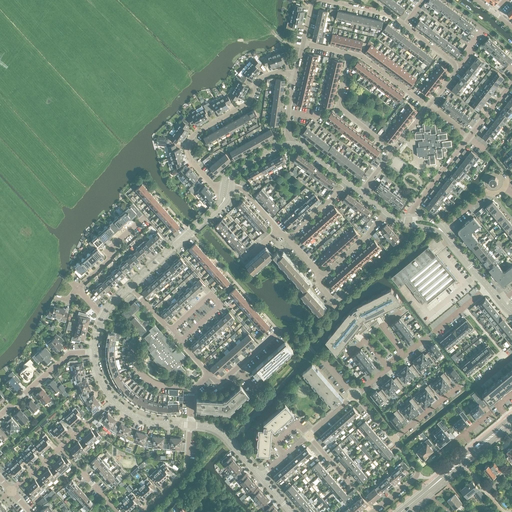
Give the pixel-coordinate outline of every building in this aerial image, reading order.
[(391,0),(387,6),(391,9),(396,2),(393,0),(391,0)] [(435,0),(431,7),(435,10),(441,1),(439,0),(435,0)] [(440,11),(445,4),(441,1),(435,10),(439,13),(440,11)] [(391,9),(395,12),(401,5),(396,2),(391,9)] [(440,11),(444,14),(449,7),(445,4),(440,11)] [(294,10),(292,15),(303,18),(303,17),(304,17),(305,14),(304,14),(304,12),(301,11),(302,6),(299,6),(296,5),(295,5),(294,10)] [(401,5),(395,12),(400,16),(405,9),(401,5)] [(444,14),(448,17),(453,10),(449,7),(444,14)] [(448,17),(452,20),(457,13),(453,10),(448,17)] [(452,20),(456,23),(462,16),(457,13),(452,20)] [(303,18),(292,15),(291,21),(290,26),(297,28),(298,23),(302,24),(302,21),(303,22),(303,19),(303,18)] [(456,23),(460,26),(466,19),(462,16),(456,23)] [(460,26),(465,29),(470,22),(466,19),(460,26)] [(415,27),(419,30),(424,23),(420,20),(415,27)] [(419,30),(423,33),(428,26),(430,25),(426,22),(424,23),(419,30)] [(470,22),(465,29),(463,31),(467,35),(474,26),(470,22)] [(382,31),(387,34),(392,27),(388,24),(382,31)] [(423,33),(427,36),(432,29),(428,26),(423,33)] [(387,34),(391,37),(396,30),(392,27),(387,34)] [(427,36),(431,39),(437,33),(436,33),(438,31),(434,28),(432,29),(427,36)] [(391,37),(395,40),(400,33),(396,30),(391,37)] [(395,40),(399,43),(404,36),(400,33),(395,40)] [(431,39),(436,42),(441,36),(437,33),(431,39)] [(324,37),(314,35),(312,40),(320,42),(323,43),(324,37)] [(399,43),(403,46),(408,40),(404,36),(399,43)] [(436,42),(440,46),(445,39),(441,36),(436,42)] [(482,46),(486,50),(493,42),(489,38),(482,46)] [(440,46),(444,49),(449,42),(445,39),(440,46)] [(403,46),(407,49),(412,43),(408,40),(403,46)] [(365,53),(369,57),(376,48),(375,48),(380,42),(379,41),(374,47),(371,45),(365,53)] [(444,49),(448,52),(453,45),(449,42),(444,49)] [(486,50),(489,53),(497,45),(493,42),(486,50)] [(407,49),(411,52),(416,46),(412,43),(407,49)] [(448,52),(452,55),(457,48),(453,45),(448,52)] [(489,53),(493,56),(500,48),(497,45),(489,53)] [(411,52),(415,56),(420,49),(416,46),(411,52)] [(369,57),(373,60),(380,51),(376,48),(369,57)] [(457,48),(452,55),(456,58),(461,51),(457,48)] [(493,56),(497,60),(504,52),(500,48),(493,56)] [(415,56),(419,59),(425,52),(420,49),(415,56)] [(373,60),(377,63),(384,54),(380,51),(373,60)] [(279,53),(274,55),(277,66),(278,65),(279,66),(281,65),(283,64),(282,60),(286,59),(284,52),(279,54),(279,53)] [(419,59),(424,62),(429,55),(425,52),(419,59)] [(497,60),(501,63),(508,55),(504,52),(497,60)] [(377,63),(381,66),(388,57),(389,55),(388,54),(387,57),(384,54),(377,63)] [(277,66),(274,55),(268,57),(268,58),(263,59),(266,66),(270,64),(271,68),(274,67),(274,68),(276,67),(276,66),(277,66)] [(429,55),(424,62),(428,65),(433,58),(429,55)] [(511,58),(508,55),(501,63),(505,67),(511,58)] [(381,66),(385,69),(392,60),(388,57),(381,66)] [(478,57),(474,61),(481,67),(484,62),(478,57)] [(252,63),(248,67),(256,75),(257,74),(258,74),(259,72),(260,70),(257,68),(261,64),(255,59),(252,63)] [(353,69),(357,72),(363,64),(359,60),(353,69)] [(385,69),(389,72),(396,63),(392,60),(385,69)] [(474,61),(471,65),(478,71),(481,67),(474,61)] [(389,72),(394,75),(400,66),(396,63),(389,72)] [(357,72),(361,75),(367,67),(363,64),(357,72)] [(242,69),(238,74),(245,80),(247,77),(248,78),(250,77),(252,79),(254,77),(254,78),(256,76),(255,76),(256,75),(248,67),(246,65),(242,69)] [(440,65),(437,70),(446,76),(449,72),(440,65)] [(471,65),(468,69),(475,75),(478,71),(471,65)] [(394,75),(398,78),(404,70),(400,66),(394,75)] [(361,75),(365,78),(372,70),(367,67),(361,75)] [(468,69),(465,73),(472,79),(475,75),(468,69)] [(365,78),(369,81),(376,73),(372,70),(365,78)] [(398,78),(402,81),(408,73),(404,70),(398,78)] [(437,70),(434,74),(442,80),(446,76),(437,70)] [(238,82),(235,87),(245,93),(246,92),(247,90),(248,88),(245,86),(246,84),(243,83),(245,80),(238,74),(236,73),(235,74),(236,76),(240,80),(239,82),(238,82)] [(369,81),(373,84),(380,76),(376,73),(369,81)] [(402,81),(406,84),(412,76),(408,73),(402,81)] [(465,73),(462,77),(468,83),(472,79),(465,73)] [(497,73),(494,77),(501,82),(504,78),(497,73)] [(434,74),(431,78),(439,84),(442,80),(434,74)] [(373,84),(377,88),(384,79),(380,76),(373,84)] [(412,76),(406,84),(410,87),(416,79),(412,76)] [(462,77),(459,81),(465,87),(468,83),(462,77)] [(494,77),(491,81),(498,86),(501,82),(494,77)] [(431,78),(428,82),(436,88),(439,84),(431,78)] [(377,88),(381,91),(388,82),(384,79),(377,88)] [(459,81),(455,85),(462,91),(465,87),(459,81)] [(491,81),(488,85),(495,90),(498,86),(491,81)] [(381,91),(386,94),(392,85),(388,82),(381,91)] [(428,82),(425,86),(433,92),(436,88),(428,82)] [(386,94),(390,97),(396,88),(392,85),(386,94)] [(462,91),(455,85),(452,90),(459,95),(462,91)] [(488,85),(485,89),(491,94),(495,90),(488,85)] [(433,92),(425,86),(421,90),(430,96),(433,92)] [(245,93),(235,87),(232,93),(233,93),(230,97),(236,101),(239,96),(242,98),(243,96),(244,96),(245,95),(244,94),(245,93)] [(390,97),(394,100),(400,91),(396,88),(390,97)] [(485,89),(482,93),(488,98),(491,94),(485,89)] [(400,91),(394,100),(398,103),(404,94),(400,91)] [(482,93),(478,97),(485,102),(488,98),(482,93)] [(223,98),(218,101),(223,111),(224,110),(225,111),(227,109),(226,109),(228,108),(226,105),(231,102),(227,96),(223,98)] [(478,97),(475,101),(482,106),(485,102),(478,97)] [(441,106),(445,110),(450,103),(446,99),(441,106)] [(223,111),(218,101),(212,104),(213,104),(211,105),(214,111),(216,110),(218,114),(220,112),(220,113),(222,112),(222,111),(223,111)] [(482,106),(475,101),(472,105),(479,111),(482,106)] [(445,110),(449,113),(454,106),(450,103),(445,110)] [(409,105),(406,109),(414,116),(418,112),(409,105)] [(449,113),(453,116),(458,109),(454,106),(449,113)] [(500,112),(501,113),(502,112),(507,117),(508,117),(511,113),(504,108),(500,112)] [(202,110),(197,113),(203,122),(204,121),(204,122),(206,121),(206,120),(208,119),(206,116),(208,115),(204,109),(203,110),(202,110)] [(254,109),(248,113),(252,120),(257,118),(256,116),(257,115),(254,109)] [(406,109),(403,113),(411,120),(414,116),(406,109)] [(453,116),(457,119),(462,112),(458,109),(453,116)] [(203,122),(197,113),(196,113),(195,111),(194,111),(192,112),(192,113),(193,115),(192,115),(192,116),(188,118),(191,124),(196,122),(197,125),(199,124),(200,125),(202,123),(201,123),(203,122)] [(326,120),(330,124),(337,115),(333,112),(326,120)] [(457,119),(461,122),(466,115),(462,112),(457,119)] [(502,112),(501,113),(498,116),(505,122),(509,118),(508,117),(507,117),(502,112)] [(248,113),(244,115),(248,123),(252,120),(248,113)] [(403,113),(400,117),(408,124),(411,120),(403,113)] [(244,115),(239,118),(243,125),(248,123),(244,115)] [(330,124),(334,127),(341,118),(337,115),(330,124)] [(466,115),(461,122),(465,125),(471,119),(466,115)] [(498,116),(495,120),(502,126),(505,122),(498,116)] [(400,117),(397,121),(405,128),(408,124),(400,117)] [(239,118),(235,120),(239,128),(243,125),(239,118)] [(334,127),(338,130),(345,122),(341,118),(334,127)] [(235,120),(230,123),(234,130),(239,128),(235,120)] [(495,120),(492,125),(499,130),(502,126),(495,120)] [(180,125),(176,130),(185,136),(186,135),(186,136),(188,134),(187,133),(189,131),(186,129),(188,125),(183,121),(180,125)] [(397,121),(393,125),(402,132),(405,128),(397,121)] [(437,124),(430,125),(429,121),(429,122),(424,122),(423,122),(422,123),(423,128),(420,128),(420,131),(417,131),(416,131),(415,133),(414,133),(415,134),(415,139),(423,138),(423,141),(418,142),(419,147),(417,147),(417,156),(419,157),(424,156),(425,159),(428,159),(428,164),(436,163),(435,156),(437,156),(437,158),(445,157),(444,152),(447,151),(447,148),(452,148),(451,140),(446,141),(445,139),(447,139),(446,131),(441,132),(441,129),(438,129),(437,124)] [(338,130),(342,133),(349,125),(345,122),(338,130)] [(230,123),(226,125),(230,133),(234,130),(230,123)] [(226,125),(221,128),(225,135),(230,133),(226,125)] [(342,133),(346,136),(353,128),(349,125),(342,133)] [(393,125),(390,129),(399,136),(402,132),(393,125)] [(492,125),(489,129),(496,134),(499,130),(492,125)] [(221,128),(217,130),(221,138),(225,135),(221,128)] [(302,135),(306,138),(312,131),(307,128),(302,135)] [(346,136),(350,139),(357,131),(353,128),(346,136)] [(270,129),(265,132),(270,139),(274,137),(270,129)] [(390,129),(387,133),(395,140),(399,136),(390,129)] [(489,129),(486,133),(493,138),(496,134),(489,129)] [(185,136),(176,130),(173,135),(170,139),(176,143),(179,139),(182,141),(183,139),(184,140),(185,138),(184,137),(185,136)] [(217,130),(212,133),(217,140),(221,138),(217,130)] [(306,138),(310,141),(315,134),(312,131),(306,138)] [(350,139),(354,143),(361,134),(357,131),(350,139)] [(265,132),(261,134),(265,142),(270,139),(265,132)] [(212,133),(208,135),(212,143),(217,140),(212,133)] [(395,140),(387,133),(384,137),(392,144),(395,140)] [(483,137),(482,139),(488,143),(493,138),(486,133),(483,137)] [(261,134),(257,137),(261,144),(265,142),(261,134)] [(310,141),(314,144),(320,137),(315,134),(310,141)] [(354,143),(358,146),(365,137),(361,134),(354,143)] [(212,143),(208,135),(203,138),(207,145),(212,143)] [(257,137),(252,139),(256,147),(261,144),(257,137)] [(314,144),(318,147),(324,141),(320,137),(314,144)] [(358,146),(362,149),(369,140),(365,137),(358,146)] [(252,139),(248,142),(252,149),(256,147),(252,139)] [(362,149),(366,152),(373,144),(369,140),(362,149)] [(318,147),(322,150),(328,144),(324,141),(318,147)] [(248,142),(243,144),(247,152),(252,149),(248,142)] [(243,144),(239,147),(243,154),(247,152),(243,144)] [(322,150),(326,154),(332,146),(331,147),(328,144),(322,150)] [(366,152),(370,155),(377,147),(373,144),(366,152)] [(169,152),(171,157),(181,155),(181,153),(181,151),(180,151),(180,149),(176,150),(175,145),(168,147),(169,151),(169,152)] [(327,153),(331,156),(336,149),(332,146),(326,154),(327,154),(327,153)] [(239,147),(234,149),(239,157),(243,154),(239,147)] [(377,147),(370,155),(375,158),(381,150),(377,147)] [(239,157),(234,149),(230,152),(234,159),(239,157)] [(331,156),(335,159),(340,152),(336,149),(331,156)] [(471,151),(468,155),(476,162),(480,158),(471,151)] [(335,159),(339,162),(344,155),(340,152),(335,159)] [(225,154),(221,157),(227,164),(231,160),(225,154)] [(293,162),(297,165),(303,157),(301,155),(300,156),(298,154),(293,162)] [(181,155),(171,157),(172,163),(173,163),(174,168),(181,166),(179,161),(183,160),(182,158),(183,158),(182,156),(181,155)] [(279,155),(277,156),(281,165),(286,162),(282,155),(279,156),(279,155)] [(339,162),(343,165),(348,158),(344,155),(339,162)] [(468,155),(465,159),(472,165),(473,166),(476,162),(468,155)] [(275,158),(273,160),(277,168),(281,165),(277,156),(274,158),(275,158)] [(221,157),(217,161),(223,167),(227,164),(221,157)] [(297,165),(301,168),(306,160),(304,159),(305,158),(303,157),(297,165)] [(343,165),(347,168),(352,162),(348,158),(343,165)] [(465,159),(462,163),(468,169),(472,165),(465,159)] [(270,160),(268,161),(273,170),(277,168),(273,160),(270,161),(270,160)] [(301,168),(305,171),(311,163),(309,161),(308,162),(306,160),(301,168)] [(217,161),(213,164),(219,170),(223,167),(217,161)] [(266,163),(264,165),(268,173),(273,170),(268,161),(265,163),(266,163)] [(347,168),(351,171),(356,165),(352,162),(347,168)] [(308,174),(309,175),(315,166),(313,165),(313,164),(311,163),(305,171),(304,172),(308,175),(308,174)] [(462,163),(459,167),(465,173),(468,169),(462,163)] [(219,170),(213,164),(209,168),(215,174),(219,170)] [(261,165),(259,166),(264,175),(268,173),(264,165),(262,166),(261,165)] [(351,171),(355,175),(360,168),(356,165),(351,171)] [(257,168),(255,170),(259,178),(264,175),(259,166),(256,168),(257,168)] [(309,175),(313,177),(318,170),(320,169),(317,167),(317,168),(315,166),(309,175)] [(181,176),(185,180),(194,173),(193,172),(193,171),(192,170),(191,170),(190,168),(187,171),(184,167),(178,172),(182,175),(181,176)] [(459,167),(455,171),(462,177),(465,173),(459,167)] [(360,168),(355,175),(359,178),(365,171),(360,168)] [(252,170),(250,171),(255,180),(259,178),(255,170),(253,171),(252,170)] [(313,177),(317,181),(323,172),(321,171),(320,172),(318,170),(313,177)] [(255,180),(250,171),(248,173),(246,175),(250,183),(255,180)] [(455,171),(452,175),(458,180),(459,181),(462,177),(455,171)] [(317,181),(321,184),(326,176),(324,175),(325,174),(323,172),(317,181)] [(194,173),(185,180),(189,185),(190,184),(191,186),(196,181),(195,180),(198,177),(196,176),(196,175),(195,174),(194,173)] [(451,174),(448,179),(455,184),(458,180),(452,175),(451,174)] [(321,184),(325,186),(331,178),(329,177),(328,178),(326,176),(321,184)] [(496,177),(495,177),(492,177),(489,179),(489,183),(491,186),(495,186),(498,184),(498,180),(496,177)] [(331,178),(325,186),(330,190),(335,182),(333,181),(333,180),(331,178)] [(448,179),(445,183),(452,188),(455,184),(448,179)] [(375,190),(379,193),(386,185),(381,182),(375,190)] [(445,183),(442,187),(449,192),(452,188),(445,183)] [(135,190),(139,194),(145,188),(142,184),(135,190)] [(379,193),(383,197),(390,188),(386,185),(379,193)] [(197,193),(201,198),(209,191),(208,190),(209,189),(207,187),(207,188),(205,186),(202,188),(201,187),(196,192),(197,193)] [(442,187),(439,191),(445,196),(449,192),(442,187)] [(139,194),(142,197),(149,192),(145,188),(139,194)] [(383,197),(387,200),(394,192),(390,188),(383,197)] [(255,195),(258,199),(265,193),(261,189),(255,195)] [(208,206),(210,204),(213,201),(210,198),(213,195),(211,193),(212,193),(210,191),(210,192),(209,191),(201,198),(205,202),(208,206)] [(439,191),(436,195),(442,200),(445,196),(439,191)] [(142,197),(146,201),(152,195),(149,192),(142,197)] [(309,197),(315,204),(319,200),(312,192),(308,196),(309,197)] [(387,200),(391,203),(398,195),(394,192),(387,200)] [(258,199),(262,203),(268,197),(265,193),(258,199)] [(342,201),(347,204),(353,196),(351,195),(350,195),(348,194),(342,201)] [(146,201),(149,205),(156,199),(152,195),(146,201)] [(391,203),(395,206),(402,198),(398,195),(391,203)] [(436,195),(432,199),(441,205),(444,201),(442,200),(436,195)] [(347,204),(351,207),(356,200),(354,199),(355,198),(353,196),(347,204)] [(262,203),(265,207),(272,200),(268,197),(262,203)] [(309,197),(306,200),(312,207),(315,204),(309,197)] [(402,198),(395,206),(399,209),(406,201),(402,198)] [(149,205),(153,209),(159,203),(156,199),(149,205)] [(432,199),(429,203),(437,209),(441,205),(432,199)] [(265,207),(268,210),(275,204),(272,200),(265,207)] [(306,200),(302,204),(308,210),(312,207),(306,200)] [(351,207),(355,210),(361,203),(359,201),(358,202),(356,200),(351,207)] [(236,207),(239,211),(246,205),(243,201),(236,207)] [(485,208),(488,212),(496,206),(493,201),(485,208)] [(126,210),(124,211),(132,219),(135,216),(135,215),(135,214),(139,210),(133,203),(128,207),(127,207),(126,207),(125,208),(125,209),(126,210)] [(153,209),(156,212),(162,207),(159,203),(153,209)] [(355,210),(359,214),(364,207),(362,205),(363,204),(361,203),(355,210)] [(437,209),(429,203),(426,207),(434,214),(437,209)] [(275,204),(268,210),(272,214),(279,208),(275,204)] [(302,204),(298,207),(304,214),(308,210),(302,204)] [(239,211),(243,215),(250,209),(246,205),(239,211)] [(334,206),(330,210),(337,218),(341,214),(334,206)] [(488,212),(492,216),(499,209),(496,206),(488,212)] [(156,212),(159,216),(166,211),(162,207),(156,212)] [(298,207),(294,211),(300,217),(304,214),(298,207)] [(359,214),(363,217),(369,209),(367,207),(366,208),(364,207),(359,214)] [(243,215),(246,219),(253,213),(250,209),(243,215)] [(369,209),(363,217),(361,219),(365,222),(368,222),(372,217),(371,215),(372,213),(370,211),(371,211),(369,209)] [(492,216),(495,220),(503,213),(499,209),(492,216)] [(330,210),(326,213),(333,221),(337,218),(330,210)] [(120,214),(119,216),(125,223),(128,220),(129,221),(130,221),(132,219),(124,211),(123,212),(122,212),(121,212),(120,213),(120,214)] [(159,216),(163,220),(169,214),(166,211),(159,216)] [(294,211),(290,214),(296,221),(300,217),(294,211)] [(246,219),(250,222),(256,216),(253,213),(246,219)] [(326,213),(322,217),(330,225),(333,221),(326,213)] [(495,220),(498,224),(506,217),(503,213),(495,220)] [(163,220),(166,224),(173,218),(169,214),(163,220)] [(290,214),(287,217),(293,224),(296,221),(290,214)] [(115,219),(114,220),(121,229),(123,227),(123,226),(122,225),(125,223),(119,216),(118,217),(117,216),(116,216),(115,217),(115,218),(115,219)] [(250,222),(253,226),(260,220),(256,216),(250,222)] [(293,224),(287,217),(283,221),(289,228),(293,224)] [(322,217),(319,220),(326,228),(330,225),(322,217)] [(471,248),(478,241),(472,233),(472,231),(480,225),(474,217),(462,227),(460,229),(461,231),(461,232),(459,233),(461,236),(471,248)] [(498,224),(501,228),(509,221),(506,217),(498,224)] [(166,224),(170,228),(176,222),(173,218),(166,224)] [(215,226),(218,230),(225,224),(227,222),(223,218),(215,226)] [(110,224),(108,225),(115,232),(118,230),(119,230),(121,229),(114,220),(112,222),(111,221),(110,222),(109,222),(109,223),(110,224)] [(253,226),(256,230),(263,224),(260,220),(253,226)] [(319,220),(315,224),(322,232),(326,228),(319,220)] [(501,228),(505,232),(511,225),(511,224),(509,221),(501,228)] [(176,222),(170,228),(173,232),(180,226),(176,222)] [(218,230),(222,234),(229,228),(225,224),(218,230)] [(263,224),(256,230),(260,234),(267,228),(263,224)] [(315,224),(311,227),(318,235),(322,232),(315,224)] [(380,230),(384,234),(391,227),(389,225),(389,226),(387,224),(380,230)] [(104,229),(103,230),(110,238),(112,237),(112,236),(112,235),(115,232),(108,225),(107,227),(106,226),(105,226),(104,226),(104,227),(104,228),(104,229)] [(152,234),(160,243),(162,242),(160,241),(163,238),(157,232),(155,234),(154,234),(153,234),(150,231),(151,230),(150,229),(148,227),(147,228),(148,230),(152,234)] [(311,227),(307,230),(314,238),(318,235),(311,227)] [(384,234),(387,238),(394,232),(392,230),(393,229),(391,227),(384,234)] [(222,234),(225,237),(232,232),(229,228),(222,234)] [(353,228),(349,232),(356,240),(360,236),(353,228)] [(99,234),(98,235),(104,242),(107,239),(107,240),(108,240),(110,238),(103,230),(101,231),(100,231),(99,231),(99,232),(99,233),(99,234)] [(307,230),(303,234),(311,242),(314,238),(307,230)] [(225,237),(229,241),(235,235),(232,232),(225,237)] [(349,232),(345,235),(353,243),(356,240),(349,232)] [(387,238),(390,242),(398,235),(396,233),(395,234),(394,232),(387,238)] [(152,237),(149,239),(155,245),(157,244),(158,245),(160,243),(152,234),(151,235),(151,236),(152,237)] [(311,242),(303,234),(299,237),(307,245),(311,242)] [(104,242),(98,235),(96,236),(95,236),(94,236),(93,237),(93,238),(94,238),(92,240),(99,248),(101,246),(101,245),(104,242)] [(229,241),(232,245),(239,239),(235,235),(229,241)] [(345,235),(342,238),(349,246),(353,243),(345,235)] [(398,235),(390,242),(395,247),(398,245),(396,244),(401,240),(399,237),(400,237),(398,235)] [(342,238),(338,242),(345,250),(349,246),(342,238)] [(145,240),(144,241),(152,250),(154,249),(153,247),(155,245),(149,239),(147,241),(146,240),(145,240)] [(232,245),(235,249),(242,243),(239,239),(232,245)] [(374,240),(370,244),(377,252),(381,248),(374,240)] [(474,251),(482,244),(486,242),(484,240),(481,243),(479,240),(478,241),(471,248),(474,251)] [(144,241),(140,244),(147,252),(149,250),(151,252),(152,250),(144,241)] [(338,242),(334,245),(341,253),(345,250),(338,242)] [(189,249),(192,253),(199,247),(195,243),(189,249)] [(242,243),(235,249),(239,253),(246,247),(242,243)] [(137,248),(145,257),(146,255),(145,254),(147,252),(140,244),(136,247),(137,248)] [(370,244),(366,247),(373,255),(377,252),(370,244)] [(474,251),(477,255),(485,248),(482,244),(474,251)] [(334,245),(330,249),(337,257),(341,253),(334,245)] [(93,251),(91,252),(98,259),(101,257),(102,257),(104,256),(104,255),(97,247),(95,249),(94,248),(93,249),(92,249),(92,250),(93,251)] [(192,253),(196,257),(202,251),(199,247),(192,253)] [(366,247),(362,251),(370,259),(373,255),(366,247)] [(429,247),(391,278),(399,287),(405,282),(415,294),(414,295),(422,304),(426,301),(428,303),(456,280),(429,247)] [(137,251),(134,253),(140,259),(142,257),(143,258),(145,257),(137,248),(136,249),(136,250),(137,251)] [(272,256),(302,289),(310,282),(281,250),(278,250),(272,255),(266,248),(246,266),(253,273),(272,256)] [(477,255),(480,259),(489,252),(485,248),(477,255)] [(330,249),(326,252),(334,260),(337,257),(330,249)] [(196,257),(199,261),(206,255),(202,251),(196,257)] [(362,251),(359,254),(366,262),(370,259),(362,251)] [(87,256),(86,257),(93,265),(95,264),(95,263),(95,262),(98,259),(91,252),(90,254),(89,253),(88,253),(87,254),(87,255),(87,256)] [(326,252),(323,255),(330,263),(334,260),(326,252)] [(480,259),(483,262),(492,255),(489,252),(480,259)] [(134,253),(130,256),(137,264),(139,262),(138,261),(140,259),(134,253)] [(359,254),(355,258),(362,266),(366,262),(359,254)] [(199,261),(203,265),(209,259),(206,255),(199,261)] [(330,263),(323,255),(319,259),(326,267),(330,263)] [(483,262),(486,266),(495,259),(492,255),(483,262)] [(130,256),(127,260),(132,266),(134,264),(135,265),(137,264),(130,256)] [(82,261),(80,262),(87,269),(90,266),(90,267),(91,267),(93,265),(86,257),(84,258),(83,258),(82,258),(82,259),(81,260),(82,261)] [(177,259),(175,260),(183,269),(187,266),(180,258),(178,260),(177,259)] [(355,258),(351,261),(358,269),(362,266),(355,258)] [(203,265),(206,268),(212,263),(209,259),(203,265)] [(486,266),(489,270),(497,264),(498,263),(495,259),(486,266)] [(127,260),(123,263),(130,270),(131,269),(130,268),(132,266),(127,260)] [(174,263),(172,265),(179,273),(183,269),(175,260),(173,262),(174,263)] [(351,261),(347,264),(354,272),(358,269),(351,261)] [(87,269),(80,262),(79,263),(78,263),(77,263),(76,264),(76,265),(77,266),(75,267),(77,269),(74,271),(80,277),(84,273),(84,272),(87,269)] [(119,267),(120,267),(125,273),(127,271),(128,272),(130,270),(123,263),(119,267)] [(206,268),(210,272),(216,266),(212,263),(206,268)] [(347,264),(343,268),(351,276),(354,272),(347,264)] [(497,264),(489,270),(498,281),(499,281),(501,284),(503,282),(504,283),(505,284),(508,282),(511,278),(511,265),(505,271),(503,271),(497,264)] [(169,265),(167,267),(174,275),(174,274),(176,276),(179,273),(172,265),(170,267),(169,265)] [(210,272),(213,276),(219,270),(216,266),(210,272)] [(120,267),(116,271),(123,278),(125,277),(123,275),(125,274),(125,273),(120,267)] [(167,270),(165,272),(170,278),(174,275),(167,267),(166,269),(167,270)] [(343,268),(340,271),(347,279),(351,276),(343,268)] [(213,276),(216,280),(223,274),(219,270),(213,276)] [(116,271),(112,274),(118,280),(120,279),(121,280),(123,278),(116,271)] [(340,271),(336,275),(343,283),(347,279),(340,271)] [(162,272),(160,274),(168,283),(172,280),(170,278),(165,272),(163,273),(162,272)] [(108,275),(107,276),(115,285),(117,283),(116,282),(118,280),(112,274),(111,273),(109,275),(108,275)] [(159,277),(157,278),(164,286),(168,283),(160,274),(158,275),(159,277)] [(216,280),(220,283),(226,278),(223,274),(216,280)] [(336,275),(332,278),(339,286),(343,283),(336,275)] [(107,279),(105,281),(110,287),(112,285),(113,287),(115,285),(107,276),(106,277),(106,278),(107,279)] [(154,279),(152,281),(160,289),(164,286),(157,278),(155,280),(154,279)] [(226,278),(220,283),(223,287),(230,282),(226,278)] [(339,286),(332,278),(328,282),(335,290),(339,286)] [(195,281),(194,282),(202,290),(204,289),(203,288),(205,286),(199,279),(197,282),(196,281),(195,281)] [(100,282),(100,283),(108,292),(109,290),(108,289),(110,287),(105,281),(102,283),(102,282),(100,282)] [(152,283),(150,285),(155,292),(158,289),(158,290),(159,290),(160,289),(152,281),(151,282),(152,283)] [(194,284),(192,286),(197,293),(199,291),(201,292),(202,290),(194,282),(193,283),(194,284)] [(97,288),(103,294),(105,292),(106,293),(108,292),(100,283),(96,286),(97,288)] [(146,286),(145,287),(151,295),(155,292),(150,285),(147,287),(146,286)] [(188,288),(187,288),(195,297),(196,296),(195,294),(197,293),(192,286),(189,288),(188,288)] [(151,295),(145,287),(143,289),(144,290),(142,292),(147,299),(151,295)] [(103,294),(97,288),(93,291),(100,299),(102,297),(101,296),(103,294)] [(186,291),(184,293),(190,299),(192,298),(193,299),(195,297),(187,288),(186,289),(186,290),(186,291)] [(229,294),(232,298),(239,292),(235,288),(229,294)] [(300,295),(318,315),(326,308),(308,288),(300,295)] [(353,308),(326,341),(330,346),(333,349),(337,355),(342,350),(341,349),(342,348),(343,348),(348,345),(346,343),(349,340),(351,341),(355,336),(357,333),(360,334),(367,329),(368,328),(370,327),(378,320),(377,318),(375,316),(377,315),(380,314),(381,315),(386,313),(385,311),(389,309),(390,311),(395,307),(394,306),(396,305),(397,306),(403,303),(398,297),(395,294),(391,289),(353,308)] [(179,295),(187,304),(189,302),(188,301),(190,299),(184,293),(183,291),(179,295)] [(232,298),(236,301),(242,296),(239,292),(232,298)] [(179,298),(176,300),(182,306),(184,304),(185,306),(187,304),(179,295),(178,296),(178,297),(179,298)] [(236,301),(239,305),(246,300),(242,296),(236,301)] [(477,306),(480,310),(489,302),(486,298),(477,306)] [(176,300),(173,303),(179,311),(181,309),(180,308),(182,306),(176,300)] [(239,305),(243,309),(249,303),(246,300),(239,305)] [(124,316),(137,304),(134,302),(121,313),(124,316)] [(480,310),(482,308),(485,312),(483,313),(484,314),(493,306),(489,302),(480,310)] [(173,303),(169,307),(175,313),(177,311),(178,312),(179,311),(173,303)] [(243,309),(246,313),(252,307),(249,303),(243,309)] [(137,304),(124,316),(126,319),(139,308),(137,304)] [(52,316),(57,317),(60,308),(57,307),(57,306),(54,305),(53,309),(50,308),(47,317),(51,318),(52,316)] [(496,310),(493,306),(484,314),(487,318),(496,310)] [(169,307),(165,310),(172,318),(174,316),(172,315),(175,313),(169,307)] [(246,313),(249,317),(256,311),(252,307),(246,313)] [(60,308),(57,317),(62,319),(61,321),(65,322),(68,313),(64,312),(65,308),(62,308),(60,308)] [(172,318),(165,310),(161,314),(167,320),(169,318),(170,319),(172,318)] [(487,318),(490,321),(499,314),(496,310),(487,318)] [(249,317),(253,320),(259,315),(256,311),(249,317)] [(80,316),(78,321),(88,324),(89,321),(90,318),(85,317),(86,313),(79,312),(78,316),(80,316)] [(225,313),(224,314),(230,322),(234,318),(229,312),(226,314),(225,313)] [(223,317),(221,319),(227,325),(230,322),(224,314),(222,316),(223,317)] [(493,325),(503,317),(501,315),(501,316),(499,314),(490,321),(493,325)] [(253,320),(256,324),(263,319),(259,315),(253,320)] [(146,330),(141,325),(135,317),(129,322),(141,336),(146,330)] [(401,317),(392,325),(395,329),(405,322),(401,317)] [(504,320),(505,320),(503,317),(493,325),(497,329),(506,322),(504,320)] [(218,320),(216,321),(223,329),(227,325),(221,319),(219,321),(218,320)] [(256,324),(260,328),(266,322),(263,319),(256,324)] [(470,323),(469,323),(467,320),(462,324),(470,333),(474,330),(472,326),(470,323)] [(215,324),(213,326),(219,332),(223,329),(216,321),(214,323),(215,324)] [(266,322),(260,328),(263,332),(270,326),(266,322)] [(405,322),(395,329),(397,331),(396,331),(398,334),(408,326),(405,322)] [(509,326),(506,322),(497,329),(500,333),(509,326)] [(468,332),(470,334),(470,333),(462,324),(458,327),(464,335),(468,332)] [(168,337),(167,338),(154,325),(149,330),(150,332),(144,337),(149,343),(145,346),(150,352),(155,358),(153,359),(158,365),(159,364),(164,370),(164,369),(169,375),(175,370),(179,375),(185,370),(179,363),(186,357),(168,337)] [(210,326),(208,328),(215,335),(219,332),(213,326),(211,328),(210,326)] [(408,326),(398,334),(400,336),(401,336),(402,337),(411,330),(408,326)] [(503,337),(511,329),(509,326),(500,333),(503,337)] [(456,329),(456,328),(454,330),(462,340),(460,338),(464,335),(458,327),(456,329)] [(208,331),(206,333),(211,339),(215,335),(208,328),(207,329),(208,331)] [(508,339),(506,341),(511,336),(511,329),(503,337),(505,336),(508,339)] [(411,330),(402,337),(406,342),(415,334),(411,330)] [(451,332),(451,333),(450,334),(458,344),(462,340),(454,330),(451,332)] [(85,334),(75,331),(74,336),(72,336),(71,340),(78,342),(79,338),(84,340),(85,337),(85,334)] [(106,338),(116,340),(118,341),(120,334),(111,331),(111,333),(108,332),(106,338)] [(59,343),(63,339),(62,338),(54,332),(53,332),(56,334),(53,337),(54,338),(52,340),(51,340),(48,342),(48,343),(48,344),(50,346),(51,345),(54,349),(55,348),(57,350),(62,346),(59,343)] [(203,333),(201,335),(208,342),(211,339),(206,333),(204,334),(203,333)] [(248,334),(244,338),(253,347),(255,346),(252,342),(254,340),(248,334)] [(450,334),(446,338),(453,347),(454,347),(452,345),(456,342),(457,344),(458,344),(450,334)] [(200,337),(198,339),(204,346),(208,342),(201,335),(199,336),(200,337)] [(244,338),(241,341),(246,347),(248,345),(251,349),(253,347),(244,338)] [(449,351),(453,347),(446,338),(441,341),(448,349),(449,351)] [(195,340),(193,342),(200,349),(204,346),(198,339),(196,341),(195,340)] [(241,341),(237,344),(246,354),(247,353),(244,349),(246,347),(241,341)] [(200,349),(193,342),(191,343),(193,344),(190,346),(196,353),(200,349)] [(252,372),(260,380),(293,350),(285,342),(252,372)] [(237,344),(233,348),(239,354),(241,352),(244,356),(246,354),(237,344)] [(442,354),(434,344),(429,348),(431,350),(428,352),(436,361),(439,359),(438,358),(442,354)] [(482,347),(490,357),(494,353),(486,344),(482,347)] [(43,351),(42,350),(39,353),(38,352),(32,357),(37,363),(42,359),(46,364),(51,359),(51,358),(50,359),(49,357),(52,355),(53,357),(45,347),(45,348),(43,351)] [(485,360),(490,357),(482,347),(478,351),(485,360)] [(233,348),(229,351),(238,361),(240,359),(237,356),(239,354),(233,348)] [(365,354),(361,349),(352,357),(356,361),(365,354)] [(229,351),(225,355),(231,361),(233,359),(236,363),(238,361),(229,351)] [(478,351),(473,354),(482,364),(484,362),(485,360),(478,351)] [(423,353),(418,357),(426,367),(431,363),(432,364),(435,362),(427,353),(425,355),(423,353)] [(365,354),(356,361),(359,365),(369,357),(366,355),(365,354)] [(479,366),(482,364),(473,354),(469,358),(477,367),(479,366)] [(225,355),(222,358),(230,368),(232,366),(229,363),(231,361),(225,355)] [(369,357),(359,365),(362,369),(372,362),(370,360),(371,360),(369,357)] [(415,362),(413,364),(420,374),(423,371),(422,370),(426,367),(418,357),(414,360),(415,362)] [(222,358),(218,361),(223,368),(225,366),(229,369),(230,368),(222,358)] [(473,371),(477,367),(469,358),(465,361),(473,371)] [(37,367),(30,359),(23,365),(23,367),(24,368),(20,372),(20,373),(24,378),(24,379),(25,380),(26,381),(27,381),(28,381),(28,380),(28,379),(33,375),(33,373),(32,372),(37,367)] [(73,365),(73,370),(83,368),(83,365),(83,362),(78,363),(77,360),(70,361),(67,363),(68,366),(73,365)] [(218,361),(214,365),(223,375),(225,373),(221,369),(223,368),(218,361)] [(463,369),(465,372),(466,371),(469,374),(473,371),(465,361),(461,365),(464,368),(463,369)] [(372,362),(362,369),(366,374),(365,374),(366,374),(375,366),(372,362)] [(317,388),(334,407),(344,399),(340,395),(339,396),(316,369),(317,368),(313,363),(303,372),(305,374),(307,374),(309,377),(309,379),(313,383),(314,383),(317,386),(317,388)] [(223,375),(214,365),(210,368),(216,375),(218,373),(221,376),(223,375)] [(407,365),(403,369),(411,379),(415,376),(416,377),(419,374),(412,365),(409,367),(407,365)] [(447,370),(444,372),(452,381),(455,379),(456,381),(461,377),(453,367),(448,371),(447,370)] [(70,379),(71,381),(80,378),(80,375),(85,373),(84,370),(84,371),(83,368),(73,370),(74,375),(72,376),(73,378),(70,379)] [(109,373),(112,378),(120,374),(118,369),(109,373)] [(400,375),(397,377),(404,386),(407,384),(407,383),(411,379),(403,369),(398,373),(400,375)] [(505,392),(507,390),(510,388),(509,387),(511,385),(511,386),(511,385),(511,370),(483,394),(483,395),(484,395),(490,403),(491,404),(491,403),(504,392),(505,392)] [(11,389),(13,392),(20,386),(16,382),(19,379),(13,373),(10,376),(12,377),(5,383),(8,386),(8,387),(8,388),(9,389),(10,389),(11,389)] [(441,377),(437,380),(445,390),(450,386),(448,384),(451,382),(443,373),(440,375),(441,377)] [(112,378),(114,383),(122,378),(120,374),(112,378)] [(77,383),(79,388),(88,384),(87,382),(88,382),(87,379),(82,381),(80,378),(71,381),(72,383),(74,382),(75,384),(77,383)] [(114,383),(118,388),(125,382),(122,378),(114,383)] [(392,378),(387,382),(395,392),(400,388),(400,389),(403,387),(396,378),(393,380),(392,378)] [(61,393),(65,389),(61,384),(59,386),(53,380),(47,385),(54,393),(58,390),(61,393)] [(432,382),(429,385),(436,394),(439,392),(440,394),(445,390),(437,380),(433,383),(432,382)] [(118,388),(121,392),(128,386),(125,382),(118,388)] [(384,387),(381,389),(389,399),(392,396),(391,395),(395,392),(387,382),(383,385),(384,387)] [(79,394),(81,398),(87,394),(86,391),(91,389),(90,386),(89,387),(88,384),(79,388),(81,393),(79,394)] [(426,389),(421,392),(429,402),(434,399),(433,397),(435,395),(428,385),(425,388),(426,389)] [(121,392),(125,397),(132,391),(132,390),(128,386),(121,392)] [(230,412),(249,395),(241,386),(226,400),(223,401),(196,399),(196,411),(227,413),(227,412),(230,411),(230,412)] [(54,403),(57,401),(50,393),(47,395),(42,390),(36,395),(44,404),(47,401),(49,403),(51,400),(54,403)] [(376,390),(371,394),(374,397),(373,398),(375,401),(376,400),(379,404),(384,401),(385,402),(388,400),(380,390),(378,392),(376,390)] [(125,397),(130,400),(135,393),(132,391),(125,397)] [(416,395),(413,397),(421,406),(423,404),(425,406),(429,402),(421,392),(417,396),(416,395)] [(130,400),(135,404),(139,396),(135,393),(130,400)] [(85,401),(88,405),(96,399),(95,397),(94,394),(89,397),(87,394),(81,398),(83,402),(85,401)] [(135,404),(140,407),(144,398),(139,396),(135,404)] [(140,407),(145,409),(148,401),(144,398),(140,407)] [(410,402),(406,405),(414,415),(419,411),(417,409),(420,407),(412,398),(409,400),(410,402)] [(476,418),(485,410),(483,408),(487,405),(481,398),(477,401),(479,403),(470,411),(472,413),(471,414),(474,418),(475,417),(476,418)] [(96,399),(88,405),(91,409),(89,410),(92,414),(98,410),(96,407),(100,404),(98,401),(96,399)] [(39,409),(42,407),(38,402),(35,405),(31,400),(25,405),(32,413),(38,408),(39,409)] [(145,409),(151,411),(153,402),(148,401),(145,409)] [(293,413),(285,403),(280,408),(280,409),(266,421),(266,420),(263,422),(263,424),(263,429),(258,428),(257,432),(258,433),(258,437),(257,438),(257,445),(257,446),(257,450),(256,451),(256,454),(269,455),(270,448),(268,448),(270,430),(271,430),(273,429),(274,430),(293,413)] [(401,407),(398,410),(405,419),(408,417),(409,419),(414,415),(406,405),(401,408),(401,407)] [(73,411),(69,414),(76,422),(80,418),(77,414),(79,412),(75,407),(72,410),(73,411)] [(353,407),(349,411),(355,417),(359,414),(353,407)] [(29,420),(32,418),(26,411),(23,414),(20,410),(13,416),(21,424),(27,419),(29,420)] [(395,414),(390,418),(393,422),(395,425),(396,425),(398,428),(403,424),(401,422),(404,420),(397,410),(394,413),(395,414)] [(349,411),(345,415),(351,421),(355,417),(349,411)] [(101,421),(105,424),(112,416),(110,415),(110,414),(108,412),(104,416),(102,414),(96,419),(100,423),(101,421)] [(467,424),(466,421),(469,419),(463,412),(460,414),(463,417),(454,425),(458,431),(462,428),(465,426),(464,426),(467,424)] [(64,417),(62,419),(66,424),(68,422),(72,426),(76,422),(69,414),(65,418),(64,417)] [(345,415),(341,418),(346,425),(351,421),(345,415)] [(108,429),(111,432),(116,426),(113,424),(117,420),(114,418),(112,416),(105,424),(109,428),(108,429)] [(14,431),(19,426),(11,418),(7,422),(8,423),(4,427),(10,434),(13,431),(14,431)] [(341,418),(337,422),(342,428),(343,428),(346,425),(341,418)] [(60,422),(56,426),(63,433),(67,430),(64,426),(66,424),(62,419),(59,421),(60,422)] [(359,427),(363,431),(369,426),(365,421),(359,427)] [(337,422),(333,425),(340,434),(341,433),(341,432),(344,429),(343,428),(342,428),(337,422)] [(116,433),(121,435),(126,426),(123,425),(124,424),(121,423),(118,428),(116,426),(111,432),(115,435),(116,433)] [(450,440),(445,433),(449,430),(444,424),(440,427),(442,430),(436,435),(438,438),(435,441),(440,448),(444,445),(444,446),(447,443),(447,442),(450,440)] [(333,425),(329,429),(335,437),(338,434),(340,434),(333,425)] [(63,433),(56,426),(52,429),(51,428),(48,431),(53,436),(55,434),(59,437),(63,433)] [(124,440),(128,442),(131,435),(128,433),(131,428),(128,427),(126,426),(121,435),(125,438),(124,440)] [(363,431),(366,435),(373,430),(369,426),(363,431)] [(329,429),(325,432),(332,441),(333,440),(333,439),(335,437),(329,429)] [(366,435),(370,439),(376,434),(373,430),(366,435)] [(91,431),(87,434),(94,442),(98,438),(99,440),(102,437),(97,432),(95,434),(91,431)] [(133,441),(138,443),(142,433),(139,432),(136,431),(135,436),(131,435),(128,442),(133,443),(133,441)] [(332,441),(325,432),(320,436),(327,444),(330,441),(331,441),(332,441)] [(143,446),(147,448),(149,440),(145,439),(147,434),(144,433),(144,434),(142,433),(138,443),(143,444),(143,446)] [(43,438),(39,441),(46,449),(50,445),(47,441),(49,439),(45,434),(42,437),(43,438)] [(86,442),(84,444),(88,449),(91,447),(90,445),(94,442),(87,434),(83,438),(86,442)] [(370,439),(373,443),(380,438),(376,434),(370,439)] [(157,447),(158,437),(156,436),(153,435),(152,441),(149,440),(147,448),(152,449),(152,448),(157,449),(157,447)] [(162,450),(166,450),(167,442),(163,442),(164,437),(161,436),(161,437),(158,437),(157,447),(162,447),(162,450)] [(175,450),(175,448),(176,438),(173,438),(173,437),(170,437),(170,443),(167,442),(166,450),(170,450),(175,450)] [(175,448),(180,449),(180,451),(185,451),(185,443),(181,443),(182,438),(179,438),(176,438),(175,448)] [(373,443),(377,447),(383,442),(380,438),(373,443)] [(432,445),(428,439),(423,443),(425,445),(417,451),(420,454),(418,456),(422,460),(423,458),(424,459),(428,456),(427,455),(433,451),(430,447),(432,445)] [(34,443),(32,446),(36,451),(38,449),(42,453),(46,449),(39,441),(35,445),(34,443)] [(78,442),(74,446),(81,454),(85,450),(86,451),(88,449),(84,444),(82,446),(78,442)] [(380,452),(387,446),(383,442),(377,447),(375,449),(378,453),(380,452)] [(332,450),(336,454),(343,448),(339,444),(332,450)] [(30,449),(26,453),(33,460),(37,457),(34,453),(36,451),(32,446),(29,448),(30,449)] [(81,454),(74,446),(70,450),(73,453),(71,456),(75,461),(78,458),(77,457),(81,454)] [(380,452),(384,456),(390,450),(387,446),(380,452)] [(307,448),(302,451),(308,458),(312,454),(307,448)] [(336,454),(340,458),(346,453),(343,448),(336,454)] [(390,450),(384,456),(387,460),(394,454),(390,450)] [(302,451),(298,455),(304,461),(308,458),(302,451)] [(21,455),(19,457),(23,462),(25,460),(29,464),(33,460),(26,453),(22,456),(21,455)] [(340,458),(343,462),(350,457),(346,453),(340,458)] [(298,455),(294,459),(300,465),(304,461),(298,455)] [(91,462),(94,466),(102,460),(98,456),(91,462)] [(226,466),(229,469),(236,463),(233,460),(234,459),(231,456),(228,459),(226,457),(221,461),(223,463),(223,464),(225,467),(226,466)] [(17,461),(13,464),(20,472),(24,468),(21,464),(23,462),(19,457),(16,460),(17,461)] [(61,457),(57,461),(66,471),(70,467),(69,466),(72,464),(67,459),(65,461),(61,457)] [(343,462),(347,466),(353,461),(350,457),(343,462)] [(94,466),(98,470),(107,463),(103,459),(102,460),(94,466)] [(294,459),(290,462),(296,469),(300,465),(294,459)] [(347,466),(350,470),(357,465),(359,463),(355,459),(353,461),(347,466)] [(56,469),(54,471),(58,476),(61,474),(66,471),(57,461),(53,465),(56,469)] [(290,462),(286,466),(292,472),(296,469),(290,462)] [(312,467),(316,472),(322,466),(319,462),(312,467)] [(486,471),(485,472),(488,477),(490,475),(492,478),(496,475),(498,477),(502,473),(501,471),(494,462),(489,466),(489,465),(485,468),(486,471)] [(98,470),(102,474),(108,468),(110,467),(107,463),(98,470)] [(162,467),(158,471),(165,478),(167,477),(169,475),(167,472),(169,470),(166,467),(168,466),(165,463),(164,464),(163,463),(160,466),(162,467)] [(236,478),(241,474),(239,471),(242,469),(240,466),(239,467),(236,463),(229,469),(232,473),(229,475),(229,476),(231,478),(232,478),(234,476),(236,478)] [(400,463),(394,468),(402,477),(405,474),(406,475),(409,473),(406,469),(408,467),(404,463),(402,465),(400,463)] [(20,472),(13,464),(9,468),(8,467),(5,469),(10,474),(12,472),(16,476),(20,472)] [(350,470),(354,475),(360,469),(357,465),(350,470)] [(131,473),(134,476),(141,470),(138,466),(131,473)] [(286,466),(282,469),(288,476),(292,472),(286,466)] [(316,472),(319,476),(326,470),(322,466),(316,472)] [(102,474),(105,479),(112,472),(108,468),(102,474)] [(391,472),(389,474),(396,483),(399,481),(398,480),(402,477),(394,468),(395,470),(392,473),(391,472)] [(48,469),(44,473),(51,480),(53,482),(57,479),(56,478),(58,476),(54,471),(52,473),(48,469)] [(158,471),(156,469),(149,476),(156,482),(158,480),(161,483),(163,481),(163,480),(165,478),(158,471)] [(282,469),(278,473),(284,479),(288,476),(282,469)] [(354,475),(357,479),(364,473),(360,469),(354,475)] [(319,476),(323,480),(329,474),(326,470),(319,476)] [(364,473),(357,479),(361,483),(369,476),(366,471),(364,473)] [(105,479),(109,483),(116,476),(115,476),(112,472),(105,479)] [(43,480),(41,482),(45,487),(48,485),(47,484),(51,480),(44,473),(40,477),(43,480)] [(241,483),(244,486),(251,480),(248,477),(249,476),(246,473),(243,476),(241,474),(236,478),(238,480),(237,481),(240,484),(241,483)] [(284,479),(278,473),(274,476),(279,483),(284,479)] [(323,480),(326,484),(333,478),(329,474),(323,480)] [(387,478),(383,481),(389,488),(393,485),(394,486),(396,483),(389,474),(386,477),(387,478)] [(116,476),(109,483),(113,487),(119,481),(120,481),(122,479),(118,475),(116,476)] [(145,482),(141,486),(148,493),(150,491),(150,492),(153,490),(150,487),(153,485),(147,478),(144,481),(145,482)] [(326,484),(330,488),(337,482),(333,478),(326,484)] [(64,486),(68,490),(75,484),(71,479),(64,486)] [(251,480),(244,486),(247,490),(246,491),(248,493),(257,486),(255,483),(254,484),(251,480)] [(35,481),(31,484),(38,492),(42,489),(43,490),(45,487),(41,482),(39,484),(35,481)] [(379,483),(376,485),(384,494),(387,492),(386,491),(389,488),(383,481),(380,484),(379,483)] [(476,496),(480,502),(485,498),(472,481),(461,489),(467,497),(475,491),(477,495),(476,496)] [(330,488),(334,492),(340,486),(337,482),(330,488)] [(286,490),(289,495),(298,487),(294,483),(286,490)] [(38,492),(31,484),(29,486),(28,486),(26,488),(30,492),(28,494),(32,499),(35,497),(34,495),(38,492)] [(67,491),(71,495),(79,488),(75,484),(68,490),(67,491)] [(375,488),(371,491),(377,498),(381,495),(382,496),(384,494),(376,485),(374,487),(375,488)] [(148,493),(141,486),(137,489),(136,488),(133,490),(139,497),(142,495),(144,498),(146,496),(146,495),(148,493)] [(334,492),(337,496),(344,490),(340,486),(334,492)] [(252,497),(255,500),(263,494),(260,490),(258,487),(249,495),(252,497)] [(289,495),(293,499),(299,493),(304,489),(303,488),(302,489),(302,490),(301,491),(298,487),(289,495)] [(74,499),(76,498),(82,492),(79,488),(71,495),(74,499)] [(344,490),(337,496),(341,500),(347,495),(344,490)] [(377,498),(371,491),(368,494),(367,493),(364,496),(372,505),(374,502),(374,501),(377,498)] [(76,498),(79,502),(86,496),(82,492),(76,498)] [(129,496),(126,500),(132,507),(134,505),(135,506),(137,504),(135,501),(137,499),(131,492),(128,495),(129,496)] [(293,499),(296,503),(303,497),(299,493),(293,499)] [(261,506),(263,509),(268,504),(266,502),(269,499),(267,497),(266,497),(263,494),(255,500),(259,504),(258,504),(260,507),(261,506)] [(447,500),(454,509),(462,503),(455,494),(447,500)] [(82,506),(83,506),(90,500),(86,496),(79,502),(83,506),(82,506)] [(296,503),(300,507),(308,500),(304,496),(303,497),(296,503)] [(359,499),(355,502),(361,509),(365,506),(366,507),(369,505),(361,496),(358,498),(359,499)] [(90,500),(83,506),(86,510),(93,504),(90,500)] [(132,507),(126,500),(122,503),(120,502),(117,504),(123,511),(126,509),(128,511),(131,510),(130,509),(132,507)] [(300,507),(303,511),(312,504),(308,500),(300,507)] [(41,510),(41,511),(48,511),(52,510),(50,505),(51,504),(49,501),(43,505),(45,508),(41,510)] [(351,504),(348,507),(352,511),(358,511),(361,509),(355,502),(352,505),(351,504)]
